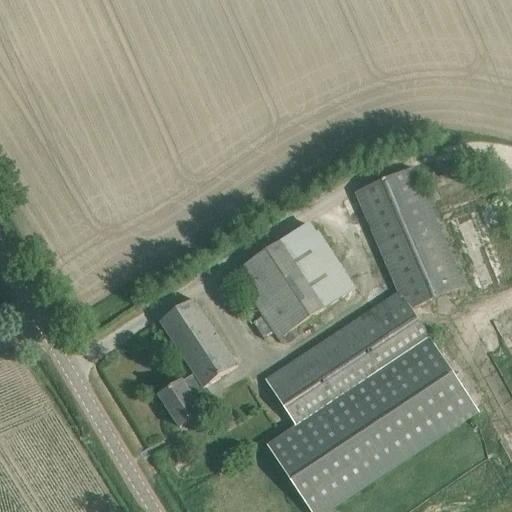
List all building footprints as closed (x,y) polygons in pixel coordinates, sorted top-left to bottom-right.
[(414,169),(354,194),(398,294),(411,311),(464,288),(414,169)] [(511,249),(495,202),(445,220),(473,294),(511,279),(511,249)] [(307,226),(235,273),(258,307),(265,317),(253,325),(265,341),(276,333),(280,339),(287,335),(299,327),(343,298),(356,290),(337,262),(333,265),(307,226)] [(411,311),(398,294),(267,380),(299,428),(268,448),(310,511),(322,511),(477,410),(411,311)] [(195,300),(161,323),(195,375),(204,388),(206,387),(238,365),(195,300)] [(183,382),(160,397),(180,429),(197,418),(206,412),(217,404),(206,387),(204,388),(195,375),(183,383),(183,382)] [(235,452),(226,457),(230,463),(239,458),(235,452)]
